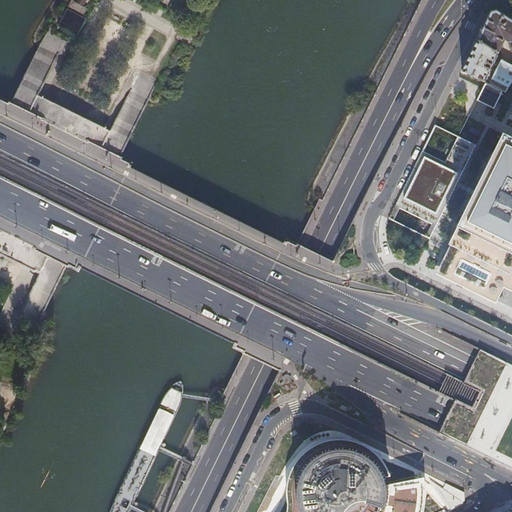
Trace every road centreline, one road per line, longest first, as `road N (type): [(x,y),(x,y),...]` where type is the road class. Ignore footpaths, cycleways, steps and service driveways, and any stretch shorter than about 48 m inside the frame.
road 1 (primary): [(200,511),(414,78),(464,0)]
road 2 (primary): [(436,0),(181,511)]
road 3 (residential): [(511,340),(378,271),(366,236),(486,0)]
road 4 (trunk): [(351,309),(0,133)]
road 5 (trunk): [(0,198),(342,369)]
road 6 (residential): [(227,511),(271,426),(304,406),(501,496)]
road 7 (trunk): [(342,369),(511,448)]
road 8 (residential): [(342,369),(351,400),(483,472)]
road 9 (trunk): [(511,393),(351,309)]
road 10 (primary): [(511,352),(369,298),(351,309)]
